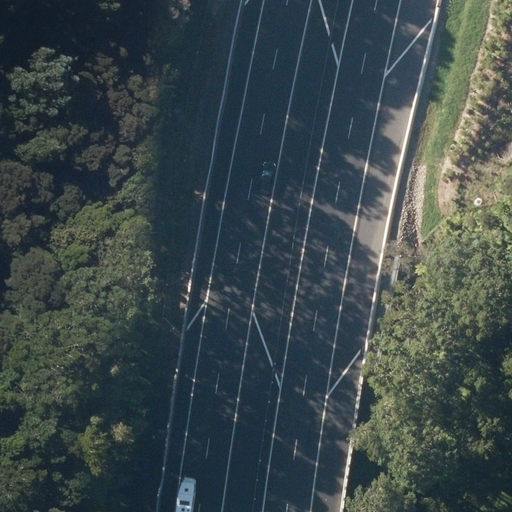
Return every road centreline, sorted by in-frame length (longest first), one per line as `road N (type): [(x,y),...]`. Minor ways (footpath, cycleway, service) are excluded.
road 1 (motorway): [(399,0),(312,355),(288,511)]
road 2 (motorway): [(197,511),(222,343),(296,0)]
